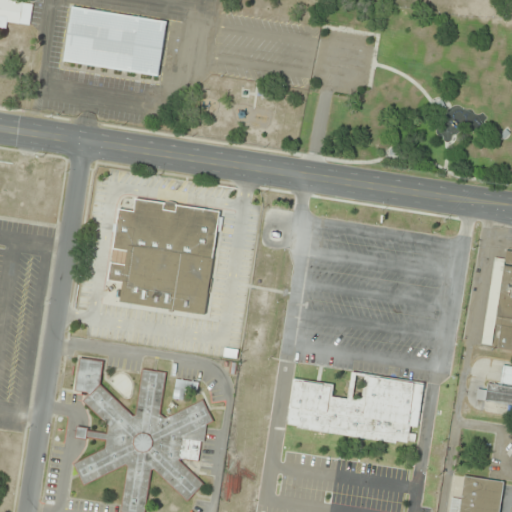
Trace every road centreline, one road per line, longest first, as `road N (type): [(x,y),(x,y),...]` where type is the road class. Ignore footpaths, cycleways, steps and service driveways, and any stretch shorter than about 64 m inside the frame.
road 1 (secondary): [(0,128),(511,208)]
road 2 (residential): [(30,511),(85,142)]
